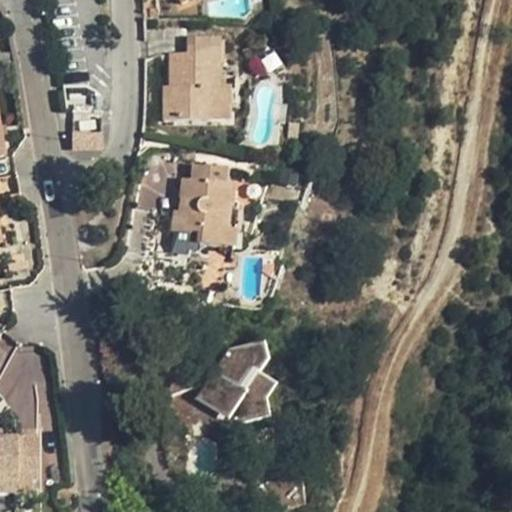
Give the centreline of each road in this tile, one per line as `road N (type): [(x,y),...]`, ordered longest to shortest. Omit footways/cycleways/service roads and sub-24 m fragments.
road 1 (track): [(501,0),(460,224),(352,511)]
road 2 (unclassified): [(51,178),(93,511)]
road 3 (residential): [(123,0),(122,151),(108,166),(51,178)]
road 4 (unclassified): [(25,0),(51,178)]
road 5 (unknown): [(122,151),(76,38),(70,0)]
